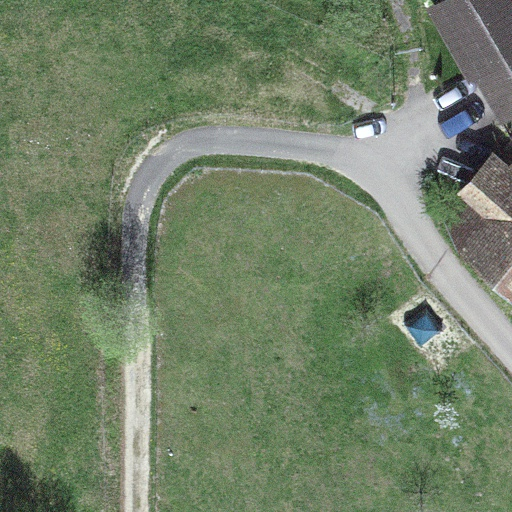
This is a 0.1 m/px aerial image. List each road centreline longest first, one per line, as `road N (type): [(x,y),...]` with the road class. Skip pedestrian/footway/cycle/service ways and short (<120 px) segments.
road 1 (track): [(511,354),(411,216),(361,163),(299,143),(223,138),(182,145),(151,174),(136,214),(134,511)]
road 2 (track): [(183,0),(278,44),(353,93),(374,131),(361,163)]
